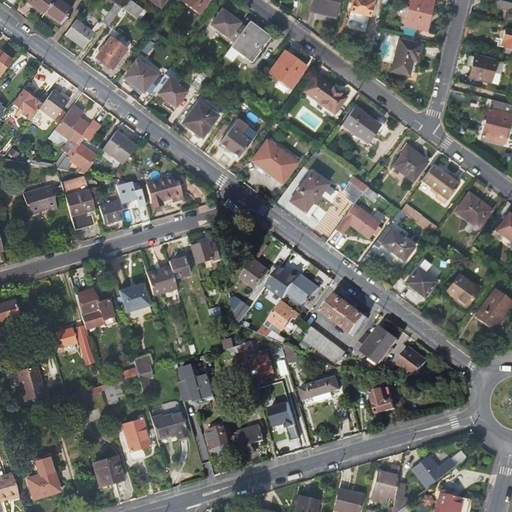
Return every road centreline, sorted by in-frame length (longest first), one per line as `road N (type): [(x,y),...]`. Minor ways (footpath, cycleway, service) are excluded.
road 1 (residential): [(246,197),(0,14)]
road 2 (residential): [(188,499),(480,413)]
road 3 (residential): [(488,379),(246,197)]
road 4 (residential): [(0,276),(222,212),(246,197)]
road 5 (residential): [(252,0),(428,129)]
road 6 (residential): [(428,129),(461,0)]
